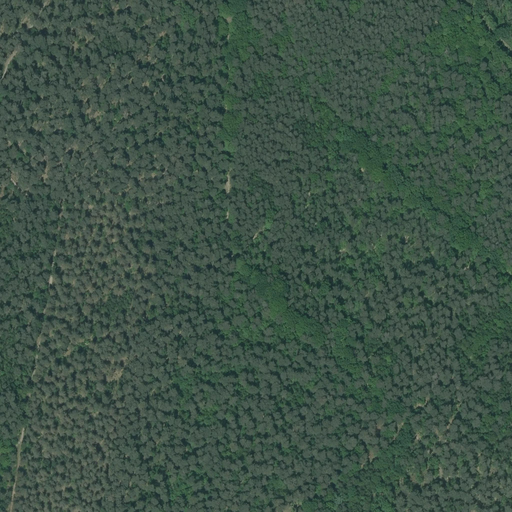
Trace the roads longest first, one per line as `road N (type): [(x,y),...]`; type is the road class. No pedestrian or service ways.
road 1 (track): [(453,511),(414,433),(229,261),(229,186)]
road 2 (track): [(231,13),(511,278)]
road 3 (track): [(60,202),(113,126),(129,120),(165,72),(198,50),(206,27),(231,13)]
road 4 (track): [(60,202),(21,446)]
road 5 (track): [(233,0),(229,186)]
road 6 (track): [(229,186),(165,201),(60,202)]
